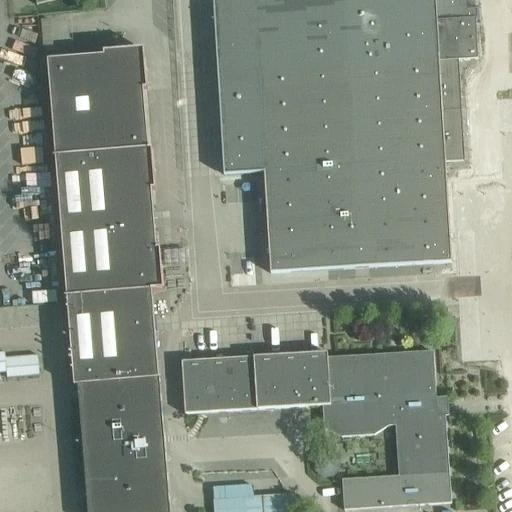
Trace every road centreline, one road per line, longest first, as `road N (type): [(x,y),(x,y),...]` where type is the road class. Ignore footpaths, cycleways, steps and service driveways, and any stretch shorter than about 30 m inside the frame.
road 1 (unknown): [(131,0),(151,54),(165,238)]
road 2 (unknown): [(0,396),(27,412),(46,511)]
